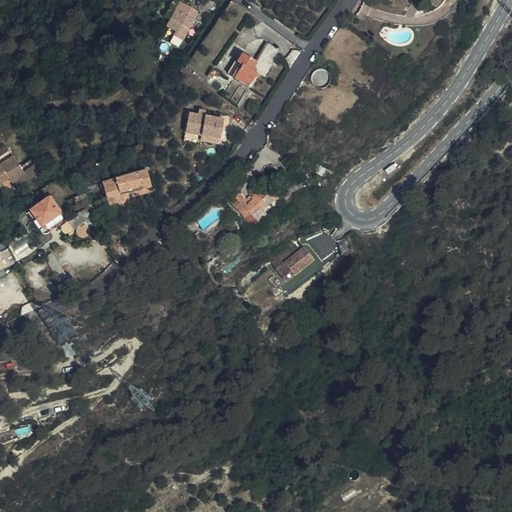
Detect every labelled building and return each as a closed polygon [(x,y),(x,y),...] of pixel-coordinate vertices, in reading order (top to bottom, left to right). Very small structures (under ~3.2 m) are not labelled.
[(172,17),(181,1),(179,0),(172,0),(166,13),(172,17)] [(184,39),(197,13),(190,9),(192,5),(182,0),(180,0),(181,1),(172,17),(168,25),(176,30),(174,33),(184,39)] [(219,14),(226,3),(222,0),(209,0),(207,3),(219,14)] [(166,30),(174,33),(176,30),(168,25),(166,30)] [(232,75),(249,86),(257,73),(253,70),(258,62),(243,53),(238,61),(240,62),(232,75)] [(201,132),(222,136),(225,118),(190,112),(186,130),(201,132)] [(221,143),(222,136),(201,132),(200,140),(221,143)] [(9,178),(17,190),(41,173),(35,162),(22,171),(5,148),(0,151),(0,187),(4,184),(3,183),(9,178)] [(322,164),(317,171),(323,175),(328,169),(322,164)] [(128,211),(126,204),(122,205),(120,198),(151,188),(145,167),(100,180),(111,215),(128,211)] [(230,203),(237,210),(239,208),(245,215),(243,217),(254,230),(269,217),(263,210),(277,198),(268,187),(266,189),(263,186),(251,197),(249,195),(245,199),(240,194),(230,203)] [(122,205),(126,204),(154,196),(151,188),(120,198),(122,205)] [(62,215),(50,198),(32,210),(45,229),(62,215)] [(239,208),(237,210),(243,217),(245,215),(239,208)] [(84,223),(76,212),(66,219),(74,230),(84,223)] [(321,257),(337,249),(329,233),(313,241),(321,257)] [(201,238),(196,243),(203,250),(208,246),(201,238)] [(304,245),(294,253),(300,260),(288,270),(283,263),(276,268),(283,277),(311,254),(304,245)] [(0,270),(16,262),(9,248),(0,252),(0,270)] [(300,260),(294,253),(283,263),(288,270),(300,260)] [(321,267),(311,254),(283,277),(293,290),(321,267)] [(354,485),(341,494),(347,502),(360,493),(354,485)]
